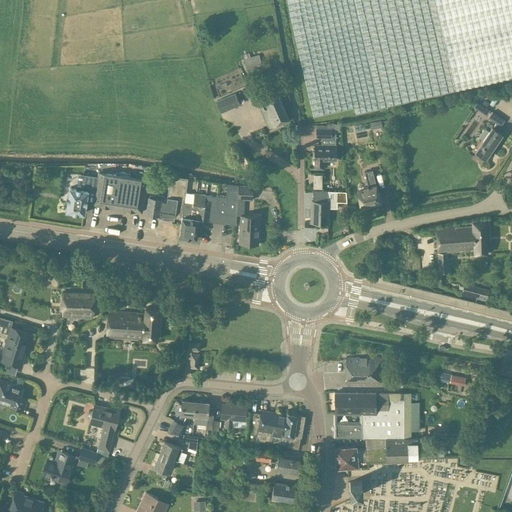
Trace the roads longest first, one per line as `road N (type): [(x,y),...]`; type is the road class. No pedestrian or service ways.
road 1 (residential): [(18,472),(52,382),(157,407)]
road 2 (tertiary): [(330,300),(511,340)]
road 3 (tertiary): [(511,329),(334,287)]
road 4 (unclassified): [(320,262),(374,232),(489,211)]
road 5 (tertiary): [(158,256),(0,228)]
road 6 (residential): [(157,407),(185,382),(273,389),(297,380)]
road 7 (tertiary): [(317,511),(320,426),(313,397),(297,380)]
road 8 (unclassified): [(299,260),(301,133)]
road 9 (tertiary): [(158,256),(280,287)]
road 10 (tertiary): [(282,275),(158,256)]
